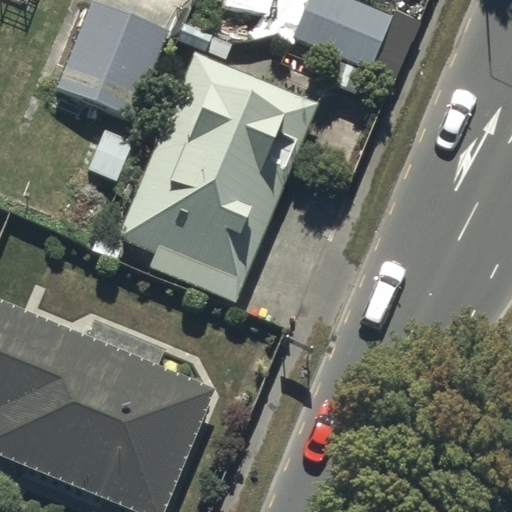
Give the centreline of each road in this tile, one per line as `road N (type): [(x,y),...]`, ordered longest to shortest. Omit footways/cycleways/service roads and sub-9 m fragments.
road 1 (trunk): [(316,511),(465,226)]
road 2 (trunk): [(465,226),(476,66),(505,0)]
